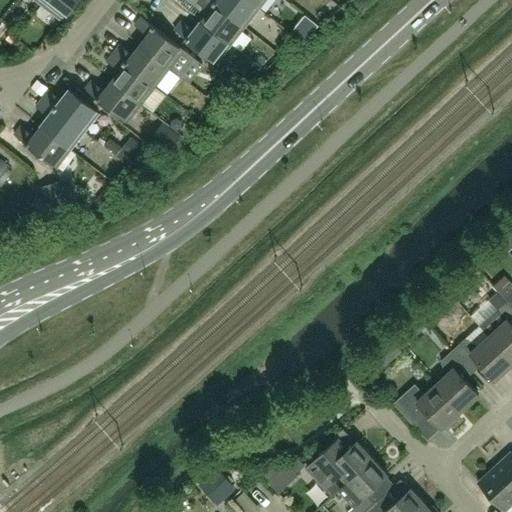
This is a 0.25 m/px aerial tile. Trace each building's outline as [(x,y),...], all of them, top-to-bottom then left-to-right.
[(44,0),(41,4),(59,19),(73,0),(44,0)] [(231,44),(245,27),(211,0),(197,0),(196,1),(209,11),(201,21),(231,44)] [(211,0),(245,27),(259,9),(247,0),(211,0)] [(247,0),(259,9),(266,0),(247,0)] [(139,45),(169,68),(178,76),(193,57),(141,17),(133,26),(146,36),(139,45)] [(217,63),(231,44),(201,21),(194,31),(181,21),(175,29),(217,63)] [(155,86),(169,68),(139,45),(132,54),(119,45),(113,53),(155,86)] [(111,81),(141,104),(155,86),(113,53),(106,62),(118,71),(111,81)] [(223,75),(207,95),(220,105),(236,85),(223,75)] [(126,123),(141,104),(111,81),(103,91),(90,81),(84,89),(126,123)] [(42,98),(84,132),(98,113),(69,90),(61,100),(48,90),(42,98)] [(70,149),(84,132),(42,98),(35,107),(48,116),(40,126),(70,149)] [(56,168),(70,149),(40,126),(33,135),(20,125),(13,135),(56,168)] [(0,178),(8,168),(0,160),(0,178)] [(8,196),(22,183),(15,176),(2,189),(8,196)] [(64,206),(57,184),(41,189),(48,212),(64,206)] [(498,292),(511,307),(511,282),(510,281),(498,292)] [(489,336),(511,361),(511,307),(498,292),(471,316),(489,336)] [(465,339),(453,350),(470,368),(478,361),(495,380),(511,364),(511,361),(489,336),(478,347),(475,344),(465,339)] [(448,374),(436,385),(461,411),(479,395),(462,376),(470,368),(453,350),(441,361),(445,371),(448,374)] [(459,418),(458,413),(461,411),(436,385),(425,395),(415,385),(400,399),(417,417),(425,410),(442,428),(444,426),(449,428),(459,418)] [(307,467),(326,488),(333,496),(340,489),(348,482),(373,459),(357,441),(348,449),(338,439),(307,467)] [(495,467),(511,485),(511,452),(495,467)] [(365,511),(366,511),(375,503),(367,494),(389,475),(373,459),(348,482),(340,489),(355,505),(349,511),(350,511),(365,511)] [(420,466),(411,477),(420,485),(429,474),(420,466)] [(511,505),(511,485),(495,467),(478,482),(505,511),(511,505)] [(234,490),(218,471),(200,488),(216,506),(234,490)] [(418,511),(427,505),(411,488),(393,505),(384,495),(375,503),(366,511),(365,511),(418,511)] [(341,511),(334,502),(320,511),(341,511)]
